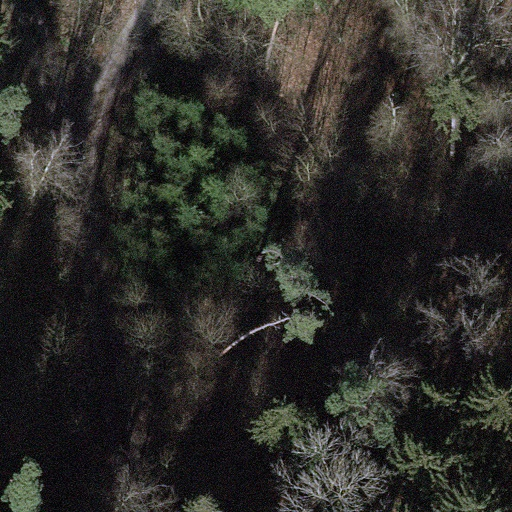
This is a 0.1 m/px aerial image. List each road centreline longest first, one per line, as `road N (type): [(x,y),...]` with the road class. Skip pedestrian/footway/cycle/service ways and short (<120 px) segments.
road 1 (track): [(129,511),(78,165),(15,0)]
road 2 (track): [(159,0),(121,40),(78,165)]
